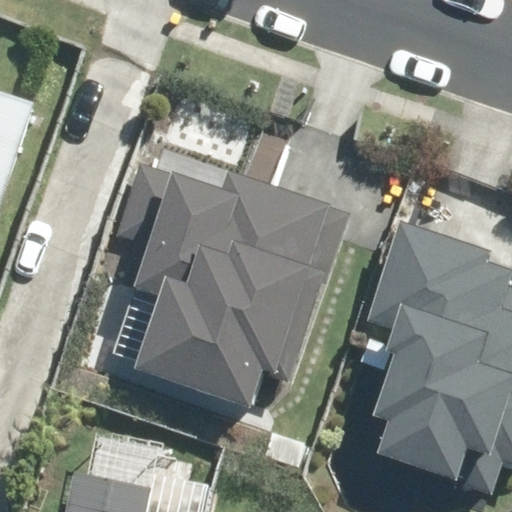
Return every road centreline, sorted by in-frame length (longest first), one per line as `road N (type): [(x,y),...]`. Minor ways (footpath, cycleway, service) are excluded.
road 1 (residential): [(146,0),(0,428)]
road 2 (residential): [(354,0),(511,55)]
